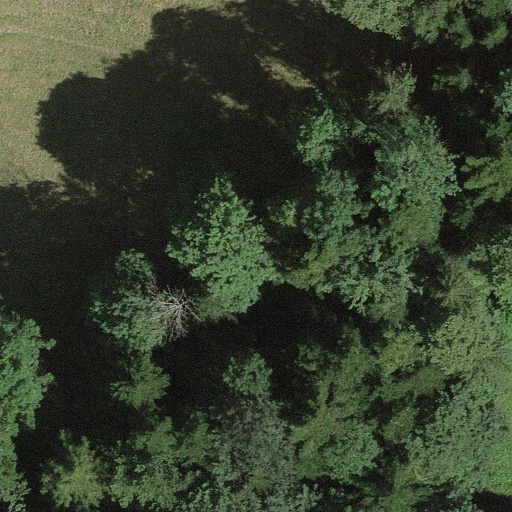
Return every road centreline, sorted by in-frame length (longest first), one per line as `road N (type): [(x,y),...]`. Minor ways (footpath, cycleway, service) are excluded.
road 1 (track): [(138,511),(114,493),(78,403),(0,297)]
road 2 (track): [(451,511),(433,505),(311,511)]
